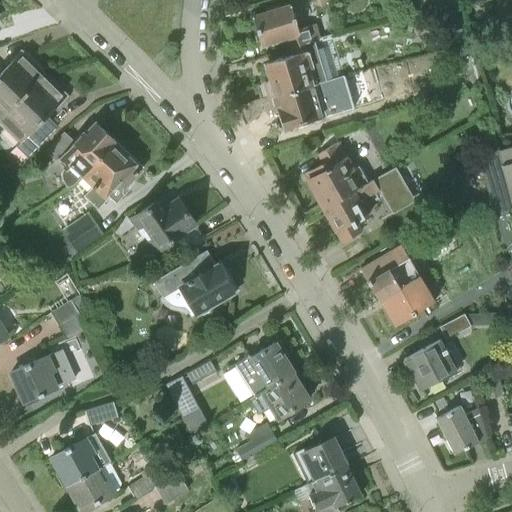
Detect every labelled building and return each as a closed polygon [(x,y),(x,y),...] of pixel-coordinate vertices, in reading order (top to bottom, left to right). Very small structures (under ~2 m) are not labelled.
[(291,47),(314,41),(320,38),(316,23),(297,29),(294,17),(300,15),(297,3),(251,17),(260,45),(287,37),(291,47)] [(274,95),(316,84),(326,81),(314,41),(291,47),(293,54),(263,63),(268,81),(266,81),(270,97),(274,95)] [(0,117),(35,82),(13,60),(1,72),(0,70),(0,117)] [(35,82),(0,117),(0,125),(17,142),(15,145),(27,157),(57,126),(46,116),(57,104),(35,82)] [(325,115),(316,84),(274,95),(284,128),(325,115)] [(81,177),(81,176),(114,139),(97,123),(85,136),(84,134),(75,143),(65,134),(48,152),(57,161),(56,163),(62,169),(60,172),(60,178),(64,188),(66,187),(66,188),(73,185),(81,177)] [(114,139),(81,176),(92,186),(84,195),(99,210),(111,198),(116,204),(130,189),(126,187),(144,168),(114,139)] [(323,208),(369,181),(360,164),(354,167),(347,155),(340,142),(317,154),(322,164),(304,174),(323,208)] [(511,146),(498,150),(511,203),(511,146)] [(511,203),(498,150),(498,149),(477,155),(494,217),(511,212),(511,203)] [(369,181),(323,208),(342,242),(362,231),(358,223),(366,218),(358,203),(377,192),(389,215),(410,202),(391,169),(369,181)] [(162,197),(130,219),(126,215),(117,229),(120,234),(134,225),(137,230),(140,228),(147,240),(145,242),(152,252),(195,223),(179,199),(169,206),(162,197)] [(70,261),(105,237),(88,212),(63,229),(70,261)] [(409,257),(401,245),(360,269),(394,326),(415,313),(435,300),(419,274),(418,275),(408,258),(409,257)] [(207,250),(152,281),(162,298),(178,288),(194,315),(237,290),(220,262),(216,265),(207,250)] [(59,327),(80,314),(72,299),(50,312),(59,327)] [(439,327),(446,339),(471,326),(464,313),(439,327)] [(59,327),(65,337),(86,324),(80,314),(59,327)] [(0,340),(10,334),(0,318),(0,340)] [(447,352),(440,339),(403,359),(420,390),(457,370),(456,369),(460,368),(450,350),(447,352)] [(255,395),(293,373),(274,342),(252,356),(248,354),(244,359),(235,364),(255,395)] [(56,371),(49,355),(11,372),(24,402),(60,385),(54,372),(56,371)] [(198,368),(186,374),(192,385),(204,378),(198,368)] [(486,399),(504,394),(496,369),(479,374),(486,399)] [(293,373),(255,395),(255,396),(250,399),(259,414),(268,409),(275,420),(309,399),(293,373)] [(190,434),(208,425),(195,400),(178,409),(190,434)] [(89,426),(118,416),(113,401),(84,410),(89,426)] [(460,405),(435,418),(453,453),(478,441),(460,405)] [(242,461),(257,453),(278,442),(267,422),(246,433),(250,440),(235,449),(242,461)] [(67,486),(111,461),(112,461),(96,432),(51,457),(67,486)] [(307,484),(346,464),(333,438),(318,445),(317,441),(292,453),(307,484)] [(247,469),(261,461),(257,453),(242,461),(247,469)] [(111,461),(67,486),(75,500),(77,499),(83,511),(120,490),(117,485),(122,482),(111,461)] [(346,464),(307,484),(293,490),(298,500),(308,495),(316,511),(318,511),(339,511),(337,506),(361,494),(346,464)] [(135,499),(155,486),(167,478),(159,466),(127,486),(135,499)] [(165,504),(188,490),(178,471),(167,478),(155,486),(165,504)]
